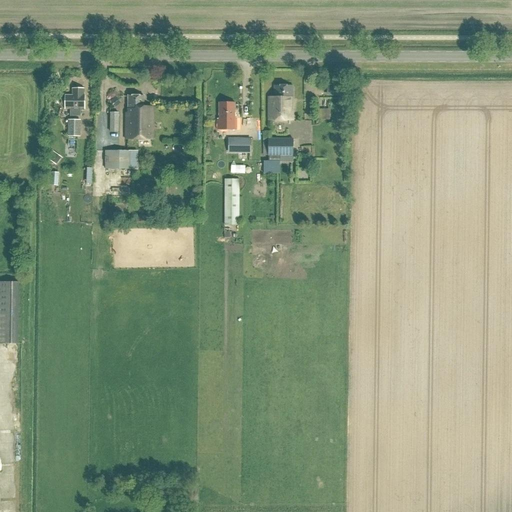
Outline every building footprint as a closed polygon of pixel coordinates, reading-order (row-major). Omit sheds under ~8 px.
[(293,121),(293,87),(276,87),(275,98),(268,98),(268,121),(293,121)] [(85,109),(85,95),(84,95),(84,88),(73,88),(73,95),(65,95),(65,99),(63,99),(62,100),(62,102),(62,104),(63,106),(65,107),(65,109),(71,109),(71,117),(80,117),(80,109),(85,109)] [(119,107),(127,101),(122,95),(115,101),(119,107)] [(154,140),(155,107),(145,107),(145,96),(129,96),(129,113),(127,113),(127,140),(154,140)] [(236,119),(236,106),(221,106),(220,119),(219,119),(218,130),(237,131),(238,119),(236,119)] [(327,120),(327,110),(319,110),(319,120),(327,120)] [(110,137),(120,137),(120,113),(110,113),(110,137)] [(81,137),(81,121),(69,121),(68,137),(81,137)] [(270,156),(281,156),(281,161),(294,161),(294,140),(271,140),(271,133),(263,133),(263,156),(270,156)] [(252,154),(252,139),(229,139),(229,154),(252,154)] [(51,153),(48,159),(56,164),(62,157),(56,153),(53,151),(51,153)] [(134,170),(134,151),(106,151),(105,170),(134,170)] [(64,185),(64,170),(55,170),(54,185),(64,185)] [(225,179),(225,225),(240,225),(240,179),(225,179)] [(265,204),(274,203),(274,194),(260,195),(260,205),(265,205),(265,204)] [(146,217),(149,208),(143,206),(140,214),(146,217)] [(0,343),(19,344),(20,282),(0,282),(0,343)]
